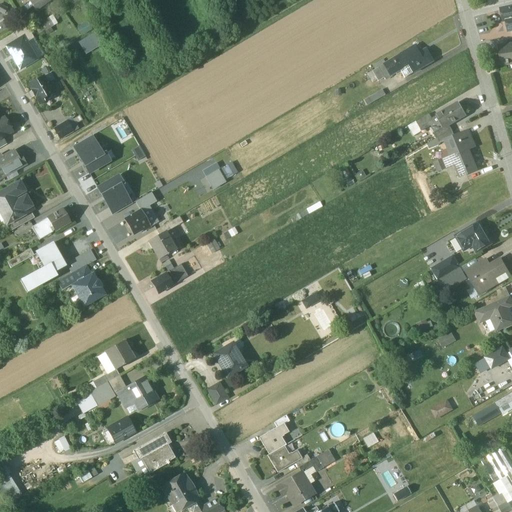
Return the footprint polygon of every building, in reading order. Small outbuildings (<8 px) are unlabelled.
[(30,0),(29,1),(33,8),(36,12),(51,0),(30,0)] [(511,7),(501,10),(503,21),(506,21),(506,20),(511,19),(511,7)] [(45,31),(53,26),(49,19),(41,24),(45,31)] [(88,21),(77,26),(81,34),(92,29),(88,21)] [(26,43),(34,39),(26,26),(13,34),(18,41),(23,37),(26,43)] [(94,32),(78,41),(85,53),(101,43),(94,32)] [(7,47),(20,69),(36,60),(26,43),(23,37),(18,41),(7,47)] [(511,44),(498,47),(501,65),(507,64),(507,65),(509,65),(509,64),(511,63),(511,44)] [(415,47),(393,59),(400,70),(400,71),(410,65),(414,73),(433,62),(426,50),(419,54),(415,47)] [(393,59),(384,64),(391,75),(400,70),(393,59)] [(384,64),(372,71),(378,81),(384,78),(385,80),(391,76),(391,75),(384,64)] [(55,79),(51,72),(43,77),(47,83),(49,82),(55,79)] [(43,77),(29,85),(40,105),(50,99),(53,93),(55,91),(49,82),(47,83),(43,77)] [(366,104),(385,95),(383,90),(364,99),(366,104)] [(458,104),(437,116),(439,120),(430,126),(434,133),(449,125),(465,115),(458,104)] [(429,114),(415,122),(421,132),(430,126),(439,120),(437,116),(432,119),(429,114)] [(79,116),(73,119),(76,124),(82,120),(79,116)] [(4,118),(0,120),(0,138),(2,137),(12,132),(4,118)] [(66,121),(54,128),(60,140),(73,133),(66,121)] [(449,125),(434,133),(437,138),(452,130),(449,125)] [(452,130),(437,138),(440,144),(445,141),(447,140),(454,137),(452,130)] [(454,137),(447,140),(445,141),(451,156),(468,149),(475,147),(468,131),(454,137)] [(74,147),(78,154),(94,145),(89,138),(74,147)] [(437,138),(427,144),(428,148),(440,144),(437,138)] [(96,144),(94,145),(78,154),(89,174),(110,162),(105,153),(102,155),(96,144)] [(468,149),(451,156),(455,165),(459,177),(476,170),(468,149)] [(14,152),(0,159),(0,175),(3,174),(4,177),(25,165),(20,156),(17,158),(14,152)] [(451,156),(442,159),(446,169),(455,165),(451,156)] [(442,159),(434,162),(438,172),(446,169),(442,159)] [(221,167),(226,178),(238,173),(233,162),(221,167)] [(217,171),(207,177),(214,188),(224,182),(217,171)] [(98,188),(109,207),(127,197),(121,187),(123,186),(118,177),(98,188)] [(19,182),(0,192),(0,214),(6,225),(30,212),(33,210),(23,193),(25,192),(19,182)] [(151,193),(135,202),(140,211),(148,207),(156,202),(151,193)] [(124,199),(109,207),(113,215),(128,206),(124,199)] [(148,207),(140,211),(149,227),(157,223),(148,207)] [(62,209),(45,219),(53,232),(70,222),(62,209)] [(140,211),(124,220),(132,235),(144,229),(144,230),(145,229),(149,227),(140,211)] [(30,212),(6,225),(9,232),(34,218),(30,212)] [(179,217),(156,230),(159,235),(164,232),(165,233),(182,223),(179,217)] [(45,219),(31,228),(39,240),(53,232),(45,219)] [(478,224),(457,237),(464,250),(473,245),(477,251),(490,244),(478,224)] [(159,235),(148,242),(158,259),(166,255),(166,256),(175,250),(170,242),(165,233),(164,232),(159,235)] [(226,236),(221,239),(225,245),(230,242),(226,236)] [(175,239),(170,242),(175,250),(180,248),(175,239)] [(51,241),(35,250),(37,254),(34,256),(42,270),(25,279),(31,290),(56,276),(53,271),(64,265),(51,241)] [(71,274),(58,282),(62,290),(72,284),(73,286),(91,276),(85,265),(95,260),(89,249),(69,261),(72,267),(68,269),(71,274)] [(28,250),(7,262),(11,269),(32,257),(28,250)] [(453,257),(440,265),(447,276),(459,269),(453,257)] [(484,261),(466,271),(480,294),(496,285),(497,287),(498,286),(495,279),(508,271),(501,259),(500,260),(501,261),(495,264),(494,263),(487,267),(484,261)] [(181,264),(166,273),(173,285),(188,276),(181,264)] [(440,265),(432,269),(438,281),(447,276),(440,265)] [(447,276),(438,281),(445,291),(452,286),(451,284),(464,276),(459,269),(447,276)] [(150,282),(158,294),(173,285),(166,273),(150,282)] [(91,276),(73,286),(78,295),(82,302),(84,306),(103,295),(100,289),(100,287),(98,282),(95,282),(92,276),(91,276)] [(506,287),(497,291),(501,301),(510,297),(506,287)] [(306,308),(326,298),(321,289),(302,300),(306,308)] [(78,295),(71,299),(75,306),(82,302),(78,295)] [(501,301),(475,313),(480,324),(491,319),(497,331),(506,327),(504,324),(511,320),(511,315),(508,308),(511,306),(511,301),(510,297),(501,301)] [(421,333),(433,326),(429,318),(417,325),(421,333)] [(449,335),(439,340),(443,348),(453,342),(449,335)] [(123,342),(105,352),(106,353),(115,370),(115,371),(116,370),(134,360),(123,342)] [(232,345),(215,355),(219,363),(218,364),(222,369),(223,368),(227,376),(239,370),(240,369),(244,366),(232,345)] [(503,348),(485,358),(492,369),(509,359),(503,348)] [(115,370),(106,353),(98,358),(107,374),(115,370)] [(107,374),(104,376),(92,383),(96,389),(107,382),(119,376),(116,370),(115,371),(115,370),(107,374)] [(119,376),(107,382),(96,389),(89,393),(76,400),(84,414),(97,407),(115,396),(118,395),(117,394),(126,389),(119,376)] [(126,389),(117,394),(118,395),(125,407),(133,402),(138,410),(156,400),(145,379),(126,389)] [(227,398),(219,384),(208,390),(216,404),(227,398)] [(511,401),(508,396),(496,403),(499,409),(511,401)] [(430,408),(435,418),(452,410),(447,399),(430,408)] [(285,416),(274,423),(277,428),(283,424),(284,425),(289,422),(285,416)] [(116,442),(134,431),(126,417),(107,428),(116,442)] [(277,428),(259,438),(269,455),(284,446),(284,447),(285,446),(281,437),(283,436),(283,435),(288,432),(284,425),(283,424),(277,428)] [(368,447),(378,441),(373,433),(363,438),(368,447)] [(154,440),(133,451),(137,459),(138,461),(141,459),(149,474),(167,464),(168,465),(169,464),(168,462),(175,458),(168,445),(171,443),(166,434),(154,440)] [(65,436),(55,440),(59,452),(70,448),(65,436)] [(284,446),(269,455),(267,456),(277,473),(295,463),(301,459),(301,458),(296,450),(291,454),(291,453),(288,454),(284,447),(284,446)] [(511,461),(504,447),(480,461),(494,485),(506,478),(511,487),(511,461)] [(307,455),(301,458),(301,459),(295,463),(298,468),(310,461),(307,455)] [(310,461),(298,468),(302,474),(311,468),(314,473),(323,468),(316,457),(310,461)] [(149,474),(141,459),(138,461),(137,459),(131,462),(141,479),(149,474)] [(24,493),(11,471),(0,478),(0,479),(11,500),(24,493)] [(185,474),(161,487),(171,506),(175,504),(179,511),(194,503),(199,500),(185,474)] [(298,474),(277,487),(282,496),(286,494),(294,506),(313,494),(308,485),(305,487),(298,474)] [(511,487),(506,478),(494,485),(500,494),(503,492),(509,502),(511,499),(511,487)] [(397,501),(411,493),(407,486),(393,494),(397,501)] [(500,494),(493,498),(499,508),(509,502),(503,492),(500,494)] [(203,507),(197,510),(198,511),(220,511),(224,511),(217,499),(203,507)] [(199,500),(194,503),(197,510),(203,507),(199,500)] [(511,511),(511,507),(509,502),(499,508),(500,509),(501,511),(511,511)]
